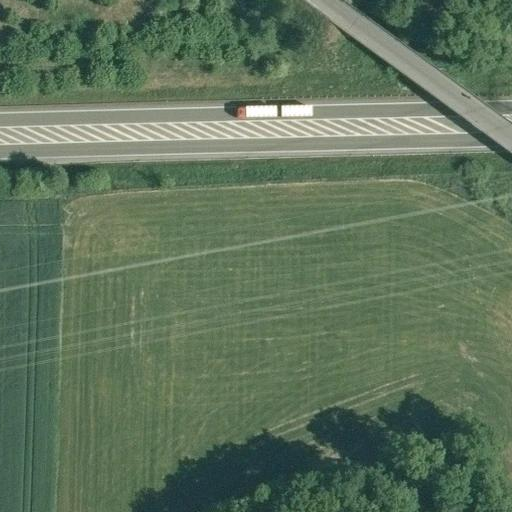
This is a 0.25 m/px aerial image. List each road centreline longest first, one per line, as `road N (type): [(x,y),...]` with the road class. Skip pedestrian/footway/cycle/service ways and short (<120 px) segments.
road 1 (trunk): [(0,132),(511,122)]
road 2 (unclassified): [(511,143),(318,0)]
